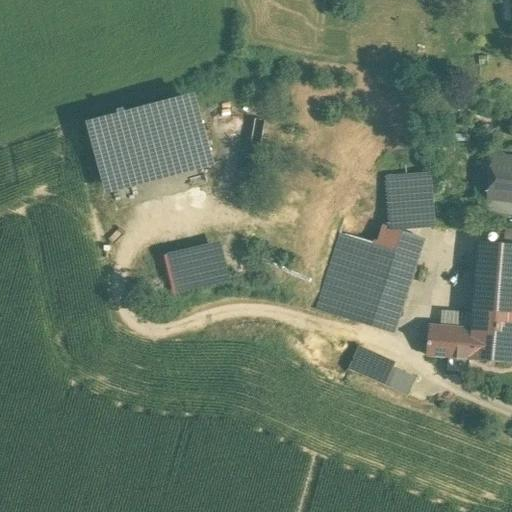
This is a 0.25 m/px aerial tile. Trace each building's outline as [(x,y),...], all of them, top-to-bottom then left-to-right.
[(511,0),(503,0),(505,21),(511,20),(511,0)] [(110,187),(212,160),(196,100),(95,127),(110,187)] [(511,156),(493,154),(487,203),(511,205),(511,156)] [(431,176),(407,175),(411,225),(435,226),(431,176)] [(424,238),(383,226),(378,243),(360,303),(400,315),(424,238)] [(378,243),(346,234),(323,310),(354,319),(360,303),(378,243)] [(511,243),(481,241),(475,308),(511,311),(511,243)] [(400,315),(360,303),(355,320),(395,332),(400,315)] [(511,311),(475,308),(475,314),(474,329),(471,359),(511,362),(511,311)] [(442,311),(441,326),(474,329),(475,314),(442,311)] [(441,326),(433,325),(431,342),(430,342),(430,344),(431,344),(430,356),(460,358),(471,359),(474,329),(441,326)] [(396,361),(359,345),(350,366),(386,383),(393,367),(396,361)] [(417,377),(393,367),(386,383),(409,395),(417,377)]
